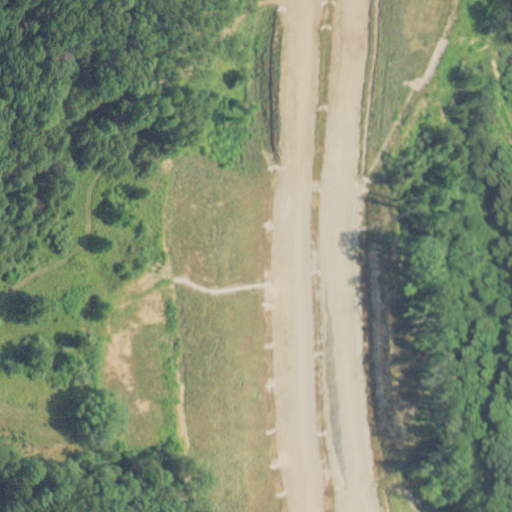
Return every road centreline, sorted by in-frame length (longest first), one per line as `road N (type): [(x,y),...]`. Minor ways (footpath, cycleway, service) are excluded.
road 1 (trunk): [(364,511),(338,260),(351,0)]
road 2 (trunk): [(303,0),(291,255),(300,465),(310,511)]
